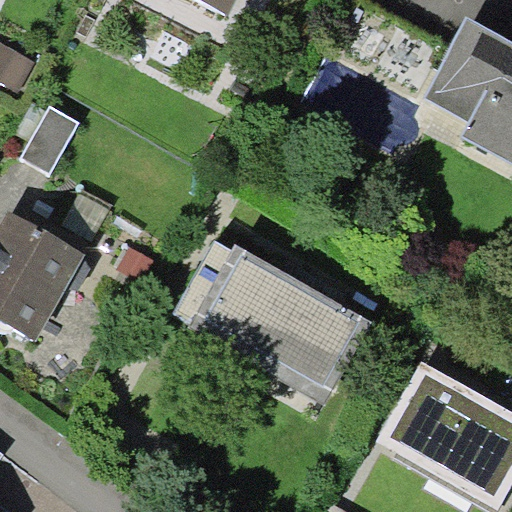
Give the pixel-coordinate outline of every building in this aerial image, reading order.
[(201,0),(229,14),(235,0),(201,0)] [(450,44),(368,0),(352,0),(324,52),(419,103),(422,96),(450,44)] [(511,40),(467,15),(450,44),(422,96),(468,121),(460,135),(511,162),(511,40)] [(35,61),(0,39),(0,79),(18,90),(35,61)] [(22,157),(50,173),(79,122),(51,106),(22,157)] [(109,209),(80,193),(63,225),(92,240),(109,209)] [(86,254),(8,210),(0,224),(0,320),(37,341),(67,288),(83,259),(86,254)] [(190,323),(233,250),(216,240),(174,313),(190,323)] [(373,321),(236,243),(233,250),(190,323),(188,327),(326,405),(373,321)] [(154,261),(128,248),(118,268),(143,281),(154,261)] [(86,262),(83,259),(67,288),(71,290),(78,290),(90,268),(86,262)] [(511,486),(511,410),(422,360),(378,439),(398,451),(396,455),(498,511),(511,486)] [(348,511),(332,502),(326,511),(348,511)]
